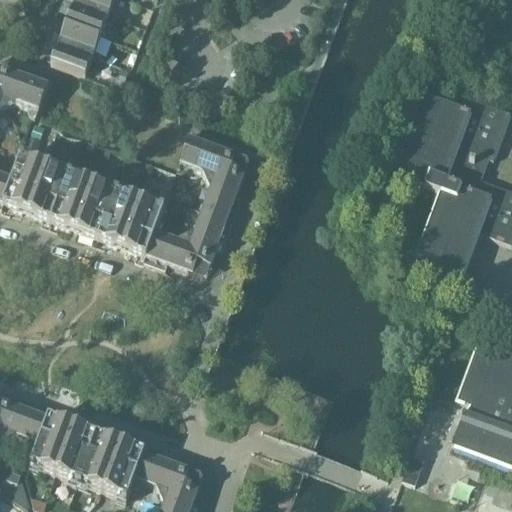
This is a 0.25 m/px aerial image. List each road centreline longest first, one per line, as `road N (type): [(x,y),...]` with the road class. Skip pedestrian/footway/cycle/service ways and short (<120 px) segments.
road 1 (residential): [(0,224),(220,305)]
road 2 (residential): [(195,463),(0,391)]
road 3 (residential): [(195,463),(186,403),(220,305)]
road 4 (residential): [(220,305),(270,165)]
